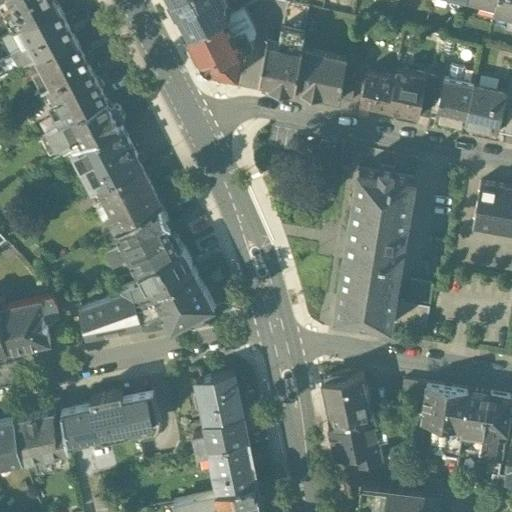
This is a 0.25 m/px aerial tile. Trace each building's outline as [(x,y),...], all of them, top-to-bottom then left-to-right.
[(0,0),(0,10),(3,15),(5,14),(14,30),(58,5),(55,0),(0,0)] [(173,0),(191,34),(225,16),(231,12),(224,0),(173,0)] [(309,5),(293,1),(293,2),(287,0),(287,1),(282,24),(305,28),(309,5)] [(511,0),(466,0),(495,7),(494,13),(511,17),(511,0)] [(58,5),(14,30),(20,27),(28,42),(20,47),(29,62),(36,58),(75,37),(58,5)] [(231,12),(225,16),(236,36),(255,26),(245,5),(231,12)] [(191,34),(186,36),(200,61),(197,66),(206,74),(211,69),(239,74),(243,50),(236,36),(225,16),(191,34)] [(305,28),(282,24),(279,42),(302,47),(305,28)] [(75,37),(36,58),(44,72),(35,77),(41,90),(47,87),(90,65),(75,37)] [(279,42),(267,40),(260,80),(280,84),(282,89),(290,91),(293,87),(296,88),(303,47),(302,47),(279,42)] [(347,56),(303,47),(296,88),(307,90),(309,94),(316,96),(320,93),(340,97),(344,76),(347,56)] [(452,63),(449,76),(444,75),(436,117),(465,124),(474,82),(461,79),(464,65),(452,63)] [(90,65),(47,87),(54,100),(49,103),(60,124),(107,98),(90,65)] [(396,74),(367,68),(360,102),(365,106),(371,107),(375,105),(390,108),(398,68),(397,67),(396,74)] [(428,74),(398,68),(390,108),(403,111),(405,115),(414,117),(419,115),(424,92),(428,74)] [(356,79),(344,76),(340,97),(352,99),(356,79)] [(507,89),(474,82),(465,124),(498,131),(507,89)] [(435,94),(424,92),(419,115),(431,117),(435,94)] [(60,124),(48,130),(61,154),(73,148),(73,149),(120,123),(119,121),(124,119),(125,114),(121,105),(116,103),(111,106),(107,98),(60,124)] [(120,123),(73,149),(94,189),(100,185),(141,164),(120,123)] [(141,164),(100,185),(113,209),(108,212),(117,228),(116,228),(117,229),(163,205),(141,164)] [(395,166),(381,164),(380,170),(359,167),(348,235),(347,235),(347,240),(346,246),(335,315),(390,324),(391,322),(394,300),(415,176),(394,172),(395,166)] [(511,185),(481,180),(472,226),(511,233),(511,185)] [(163,205),(117,229),(124,243),(107,252),(114,266),(131,257),(138,270),(142,268),(184,246),(163,205)] [(184,246),(142,268),(146,277),(123,286),(123,287),(128,300),(149,292),(195,268),(184,246)] [(100,268),(79,276),(84,289),(105,281),(100,268)] [(195,268),(149,292),(128,300),(136,322),(166,317),(171,326),(214,304),(195,268)] [(433,283),(410,280),(406,302),(430,306),(433,283)] [(128,300),(123,287),(118,289),(123,302),(128,300)] [(22,300),(32,343),(52,339),(48,320),(54,319),(53,312),(58,311),(56,301),(54,293),(22,300)] [(32,343),(22,300),(6,303),(5,296),(0,297),(0,307),(9,348),(32,343)] [(406,302),(394,300),(391,322),(426,328),(430,306),(406,302)] [(116,301),(69,311),(74,334),(122,324),(116,301)] [(0,349),(9,348),(0,307),(0,349)] [(351,368),(325,374),(326,379),(321,380),(331,425),(349,421),(348,417),(372,412),(364,370),(352,373),(351,368)] [(234,370),(198,378),(206,420),(243,412),(234,370)] [(427,381),(404,377),(400,407),(424,402),(425,402),(427,381)] [(469,388),(427,381),(425,402),(424,402),(423,419),(434,421),(429,446),(459,451),(460,446),(469,388)] [(489,391),(469,388),(460,446),(481,448),(489,391)] [(91,395),(93,401),(63,408),(69,436),(159,418),(153,389),(124,395),(122,389),(91,395)] [(511,395),(489,391),(481,448),(494,450),(497,429),(505,430),(511,395)] [(54,409),(15,417),(23,457),(35,454),(38,466),(46,465),(44,452),(64,448),(65,453),(71,452),(65,425),(57,427),(54,409)] [(206,420),(204,420),(206,429),(194,432),(199,453),(208,451),(207,448),(210,448),(210,447),(249,438),(243,412),(206,420)] [(372,412),(348,417),(349,421),(331,425),(330,426),(336,454),(355,450),(357,459),(382,454),(373,412),(372,412)] [(15,417),(0,420),(0,461),(23,457),(15,417)] [(249,438),(210,447),(210,448),(219,489),(219,490),(258,481),(249,438)] [(417,459),(393,456),(391,471),(411,474),(415,474),(417,459)] [(478,459),(466,457),(463,480),(476,482),(478,459)] [(501,462),(478,459),(476,482),(498,485),(501,462)] [(442,478),(415,475),(415,474),(411,474),(409,487),(410,488),(417,489),(415,502),(439,505),(442,478)] [(258,481),(219,490),(219,489),(174,499),(177,511),(208,511),(210,510),(210,508),(220,506),(220,511),(243,511),(263,508),(258,481)] [(409,487),(361,482),(360,490),(359,502),(361,503),(361,502),(366,503),(369,507),(369,511),(368,511),(438,511),(439,505),(415,502),(417,489),(410,488),(409,487)] [(108,511),(105,495),(93,498),(95,511),(108,511)]
